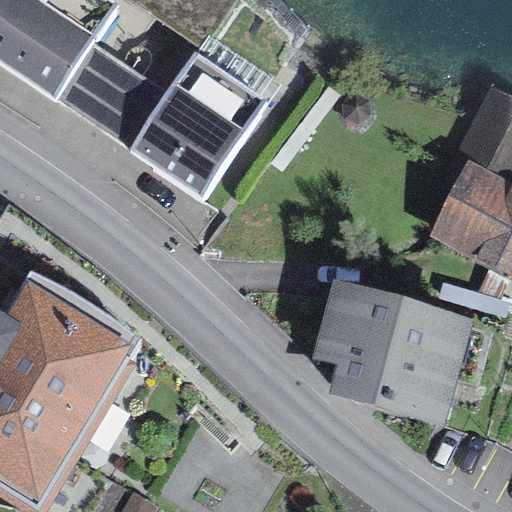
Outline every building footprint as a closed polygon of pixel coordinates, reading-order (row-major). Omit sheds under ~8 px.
[(103,12),(83,0),(0,0),(0,63),(51,96),(103,12)] [(321,41),(273,0),(141,0),(281,97),(321,41)] [(275,111),(200,51),(136,142),(200,200),(275,111)] [(511,178),(466,153),(428,222),(511,267),(511,178)] [(32,289),(0,339),(0,485),(36,508),(134,354),(32,289)] [(462,333),(344,299),(327,356),(350,363),(343,386),(439,414),(462,333)]
